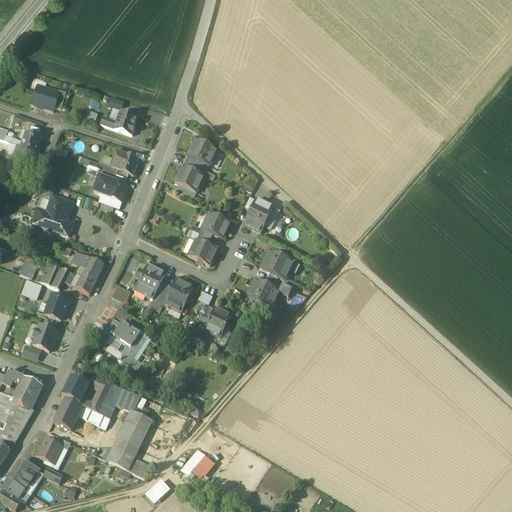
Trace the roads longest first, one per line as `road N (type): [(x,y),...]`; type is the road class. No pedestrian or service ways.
road 1 (track): [(511,404),(178,106)]
road 2 (unclassified): [(0,482),(125,242)]
road 3 (track): [(348,257),(511,68)]
road 4 (track): [(348,257),(203,425)]
road 5 (residential): [(159,159),(0,108)]
road 6 (unclassified): [(159,159),(210,0)]
road 7 (residential): [(125,242),(222,284),(245,235)]
